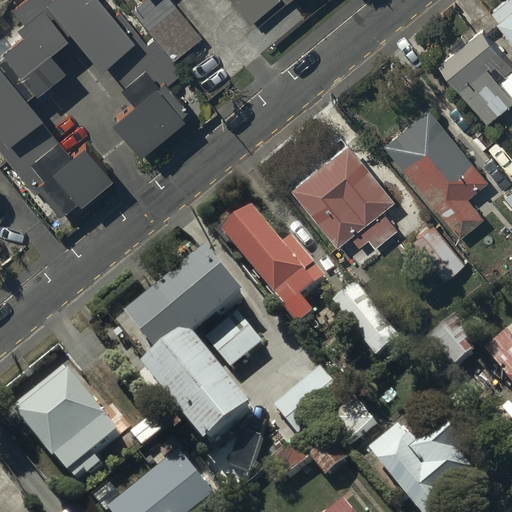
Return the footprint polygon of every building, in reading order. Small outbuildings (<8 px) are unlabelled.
[(0,148),(24,178),(26,176),(51,206),(104,163),(80,133),(63,146),(31,106),(37,101),(23,84),(57,56),(42,37),(70,14),(130,86),(110,102),(138,136),(185,98),(168,77),(181,67),(145,23),(139,28),(115,0),(103,0),(102,1),(100,0),(23,0),(11,11),(19,21),(0,36),(0,148)] [(238,0),(252,16),(271,0),(238,0)] [(511,0),(496,0),(491,4),(511,29),(511,0)] [(511,71),(484,36),(440,70),(485,126),(511,105),(511,102),(498,85),(511,74),(511,71)] [(428,113),(383,150),(458,242),(483,221),(466,202),(487,184),(428,113)] [(349,148),(290,194),(337,251),(350,241),(357,251),(367,243),(373,250),(396,233),(382,215),(394,205),(349,148)] [(255,207),(224,232),(300,326),(318,312),(304,295),(326,277),(295,238),(286,245),(255,207)] [(463,265),(432,227),(411,244),(442,282),(463,265)] [(212,249),(133,314),(164,352),(243,288),(212,249)] [(360,292),(336,311),(381,366),(405,346),(360,292)] [(241,313),(210,339),(235,368),(265,342),(241,313)] [(483,343),(461,319),(429,347),(451,372),(483,343)] [(196,329),(151,364),(212,442),(257,407),(196,329)] [(511,338),(511,337),(488,355),(511,384),(511,338)] [(109,365),(94,377),(111,399),(127,387),(109,365)] [(25,422),(21,425),(59,472),(61,470),(72,483),(74,481),(78,486),(88,478),(92,483),(105,472),(97,463),(122,443),(68,377),(20,417),(25,422)] [(318,381),(279,411),(297,435),(336,405),(318,381)] [(361,406),(331,426),(350,453),(379,433),(361,406)] [(326,431),(303,448),(329,484),(352,467),(326,431)] [(403,435),(374,460),(415,511),(453,511),(449,507),(479,483),(463,463),(470,458),(449,432),(422,454),(417,448),(414,450),(403,435)] [(182,460),(116,511),(209,511),(218,505),(182,460)]
